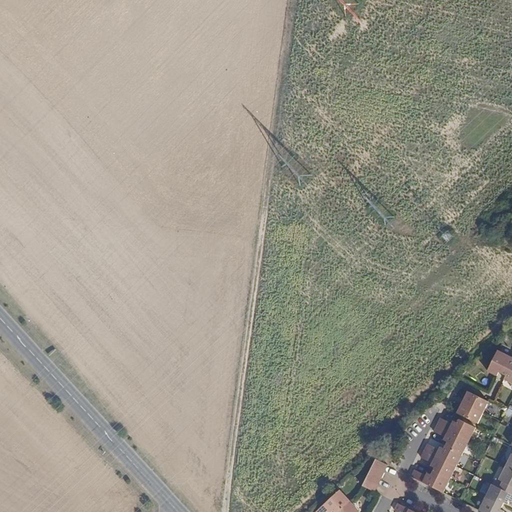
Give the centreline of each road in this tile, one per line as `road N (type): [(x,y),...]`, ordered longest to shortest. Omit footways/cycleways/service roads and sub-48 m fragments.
road 1 (track): [(225,511),(295,0)]
road 2 (tertiary): [(177,511),(0,316)]
